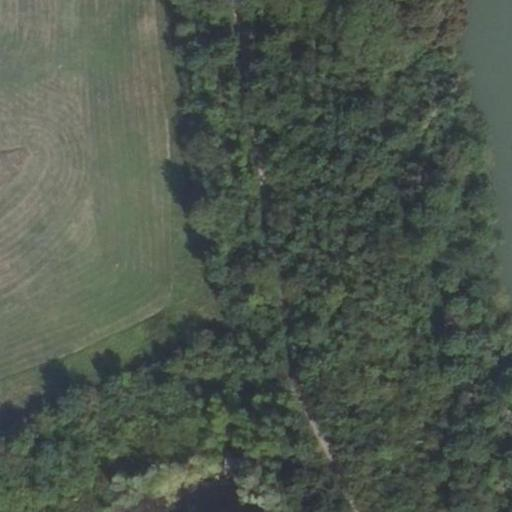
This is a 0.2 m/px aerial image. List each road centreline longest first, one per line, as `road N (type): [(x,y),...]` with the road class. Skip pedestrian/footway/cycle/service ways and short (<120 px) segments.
road 1 (track): [(241,0),(299,374)]
road 2 (track): [(299,374),(359,511)]
